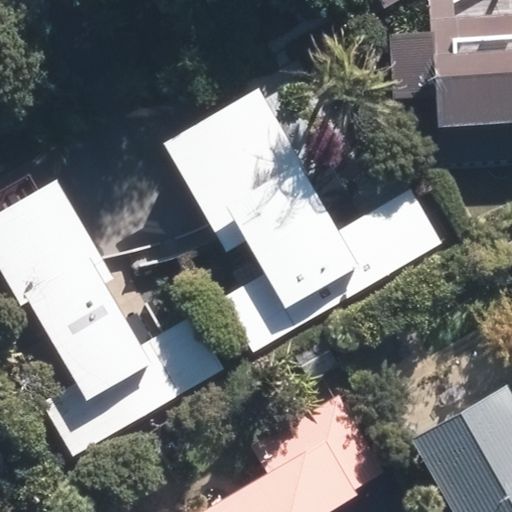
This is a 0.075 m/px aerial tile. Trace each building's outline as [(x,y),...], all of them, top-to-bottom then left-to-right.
[(511,9),(434,14),(435,30),(392,32),(395,94),(439,91),(443,162),(511,157),(511,9)] [(339,221),(303,160),(307,159),(260,75),(162,132),(225,241),(246,230),(266,264),(225,287),(256,343),(446,234),(414,180),(339,221)] [(141,336),(92,254),(102,248),(56,169),(0,201),(0,255),(17,285),(25,281),(78,374),(46,392),(77,446),(228,358),(196,305),(141,336)] [(511,511),(511,393),(502,375),(499,372),(443,404),(445,408),(428,417),(426,420),(422,423),(420,425),(417,431),(417,434),(417,439),(417,442),(418,445),(420,446),(417,446),(454,511),(511,511)] [(265,460),(173,511),(305,511),(353,483),(352,482),(384,463),(337,386),(251,436),(265,460)]
